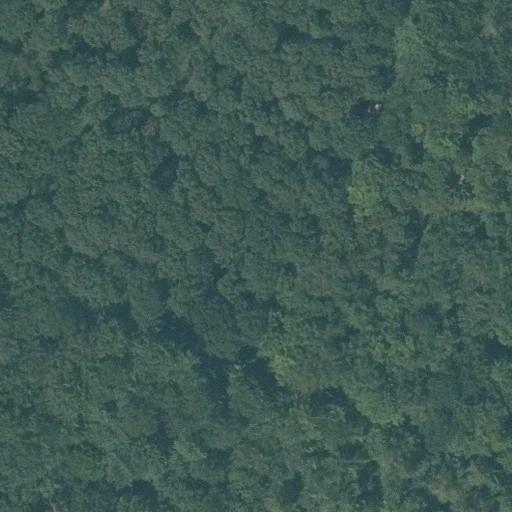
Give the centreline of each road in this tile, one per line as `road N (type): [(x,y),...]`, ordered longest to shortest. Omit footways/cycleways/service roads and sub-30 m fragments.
road 1 (track): [(266,332),(400,0)]
road 2 (track): [(266,332),(0,226)]
road 3 (track): [(511,428),(266,332)]
road 4 (track): [(195,511),(266,332)]
